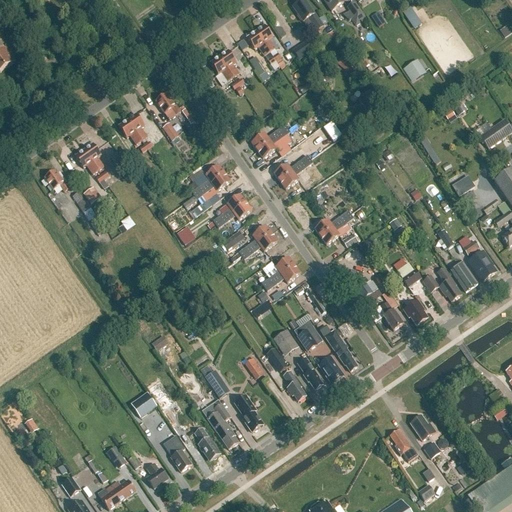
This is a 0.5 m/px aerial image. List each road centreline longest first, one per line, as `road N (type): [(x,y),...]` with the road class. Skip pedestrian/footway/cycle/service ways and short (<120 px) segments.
road 1 (residential): [(386,368),(167,58)]
road 2 (tertiary): [(180,511),(386,368)]
road 3 (unclassified): [(0,174),(167,58)]
road 4 (tertiary): [(386,368),(511,281)]
